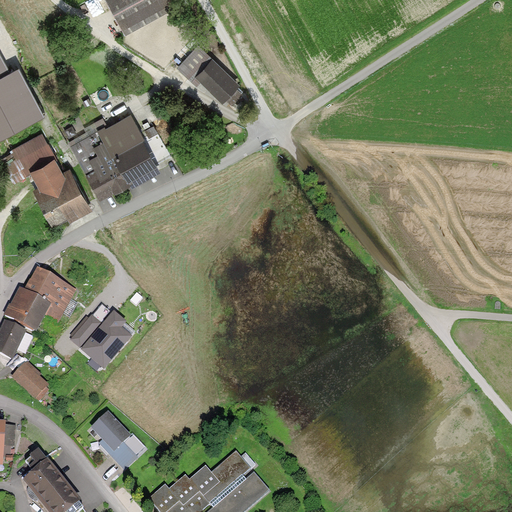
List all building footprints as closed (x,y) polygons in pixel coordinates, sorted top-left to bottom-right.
[(105,0),(123,31),(179,0),(105,0)] [(198,45),(177,68),(196,85),(200,80),(224,101),(240,84),(198,45)] [(0,52),(0,141),(45,118),(19,69),(11,73),(0,52)] [(155,98),(148,103),(157,117),(164,113),(155,98)] [(97,126),(127,183),(129,188),(160,173),(128,110),(97,126)] [(158,138),(160,136),(154,124),(139,132),(157,166),(169,159),(158,138)] [(68,141),(99,198),(127,183),(97,126),(68,141)] [(35,195),(49,224),(89,204),(70,165),(61,169),(42,132),(11,147),(12,151),(0,156),(12,180),(30,171),(40,193),(35,195)] [(74,291),(35,269),(23,291),(48,304),(41,317),(56,325),(74,291)] [(2,319),(33,334),(41,317),(48,304),(23,291),(18,288),(2,319)] [(93,316),(72,340),(82,349),(80,351),(105,372),(134,338),(123,328),(128,323),(115,312),(104,325),(93,316)] [(4,322),(0,329),(0,356),(9,360),(23,332),(4,322)] [(27,361),(13,376),(38,400),(48,390),(37,380),(41,376),(27,361)] [(91,427),(105,442),(100,447),(125,472),(145,452),(106,413),(91,427)] [(31,470),(21,478),(48,511),(63,511),(64,511),(63,511),(78,511),(84,508),(37,449),(23,460),(31,470)] [(146,498),(158,511),(245,511),(269,492),(235,452),(212,472),(205,464),(188,478),(184,473),(169,487),(165,482),(146,498)]
